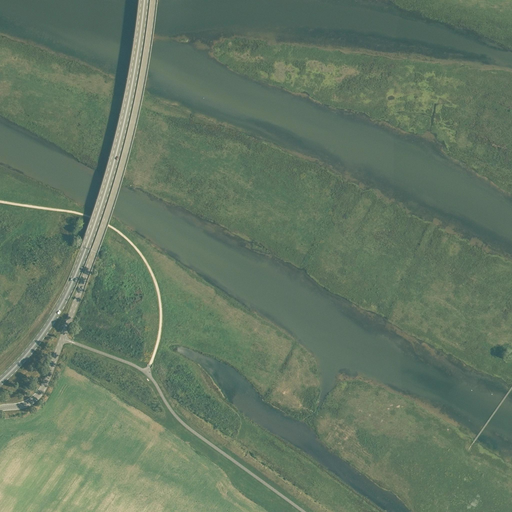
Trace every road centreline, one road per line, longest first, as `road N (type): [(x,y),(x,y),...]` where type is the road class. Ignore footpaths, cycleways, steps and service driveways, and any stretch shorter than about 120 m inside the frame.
road 1 (unclassified): [(0,408),(36,396),(62,338),(113,197),(152,0)]
road 2 (primary): [(0,380),(49,323),(86,247),(126,110),(144,0)]
